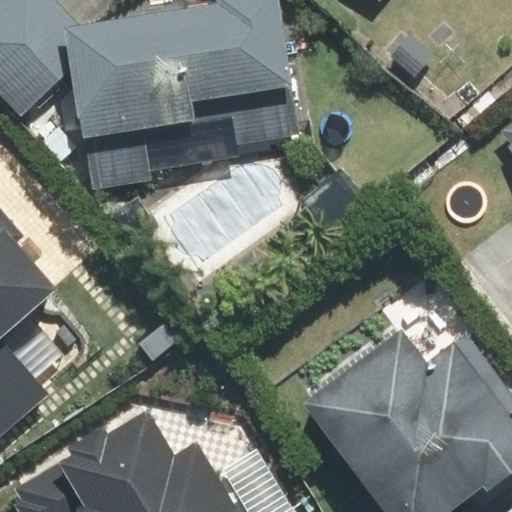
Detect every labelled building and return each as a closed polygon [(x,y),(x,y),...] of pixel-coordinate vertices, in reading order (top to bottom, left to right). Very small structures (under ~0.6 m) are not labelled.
[(222,111),(228,152),(286,144),(264,2),(75,31),(74,31),(46,0),(0,0),(0,108),(10,120),(57,80),(75,197),(147,186),(140,142),(180,136),(178,118),(222,111)] [(361,0),(370,8),(378,0),(361,0)] [(511,118),(492,134),(511,161),(511,118)] [(0,439),(40,404),(0,359),(0,331),(42,293),(0,246),(0,439)] [(497,511),(484,491),(511,471),(511,448),(442,349),(416,368),(394,338),(286,415),(354,511),(497,511)] [(210,511),(139,404),(29,476),(0,495),(0,496),(10,511),(210,511)]
